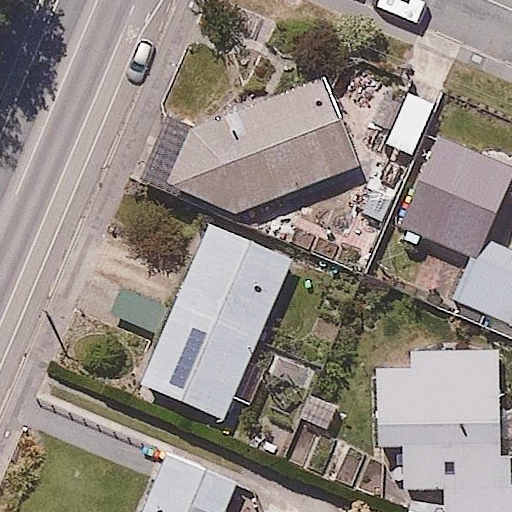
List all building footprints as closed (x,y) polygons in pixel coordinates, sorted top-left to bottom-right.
[(171,186),(232,208),(373,157),(337,58),(196,108),(171,186)] [(511,240),(510,245),(473,227),(502,168),(416,126),(373,214),(446,250),(425,293),(511,335),(511,240)] [(302,256),(211,216),(137,381),(228,421),(302,256)] [(466,511),(509,510),(503,342),(411,344),(412,365),(371,366),(374,445),(405,444),(406,485),(448,483),(449,511),(466,511)] [(227,511),(240,481),(161,450),(137,511),(227,511)]
